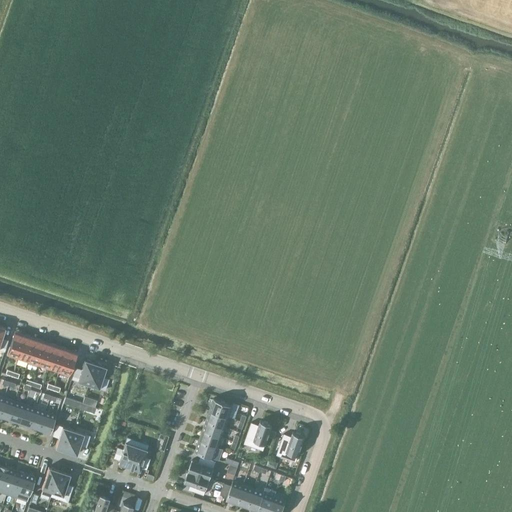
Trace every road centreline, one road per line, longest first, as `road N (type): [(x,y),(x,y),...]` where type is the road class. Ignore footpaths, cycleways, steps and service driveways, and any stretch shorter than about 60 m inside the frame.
road 1 (residential): [(198,375),(0,308)]
road 2 (residential): [(325,427),(314,415),(198,375)]
road 3 (residential): [(198,375),(158,491)]
